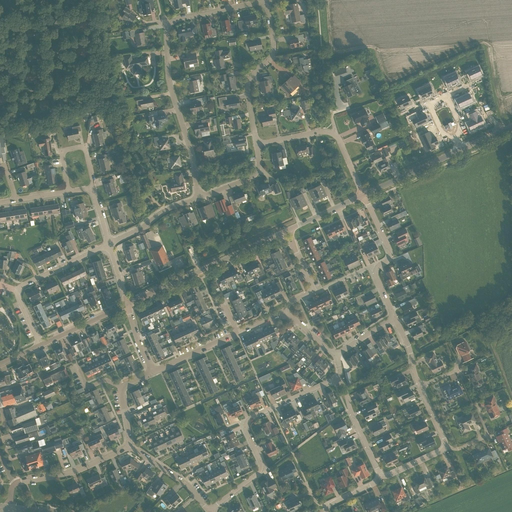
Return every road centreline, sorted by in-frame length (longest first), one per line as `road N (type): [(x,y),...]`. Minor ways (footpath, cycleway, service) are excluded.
road 1 (residential): [(200,197),(168,78),(169,26)]
road 2 (tertiary): [(127,304),(282,232)]
road 3 (tertiary): [(363,195),(511,126)]
road 4 (residential): [(256,145),(247,83),(274,48),(266,1)]
road 5 (track): [(0,85),(41,89),(40,14),(31,15),(25,0)]
road 6 (unclassified): [(15,483),(77,470),(129,446)]
